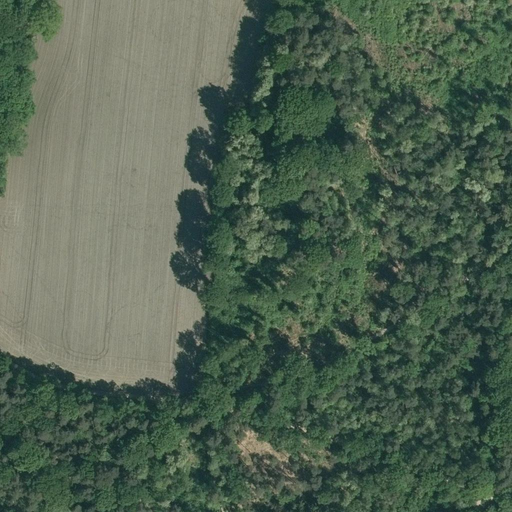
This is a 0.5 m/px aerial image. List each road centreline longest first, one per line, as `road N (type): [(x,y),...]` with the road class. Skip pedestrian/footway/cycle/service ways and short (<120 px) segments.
road 1 (track): [(222,408),(339,357),(511,243)]
road 2 (track): [(222,408),(481,494)]
road 3 (track): [(0,360),(62,390),(222,408)]
road 4 (track): [(511,363),(481,494)]
